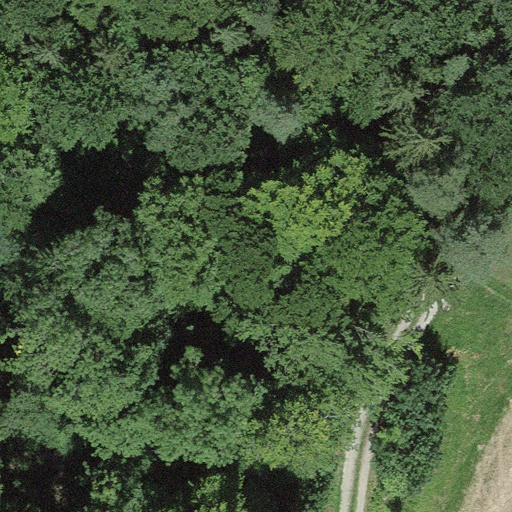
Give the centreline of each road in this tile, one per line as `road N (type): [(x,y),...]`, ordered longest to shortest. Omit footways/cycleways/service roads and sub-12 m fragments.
road 1 (track): [(379,388),(446,273),(511,187)]
road 2 (track): [(354,511),(379,388)]
